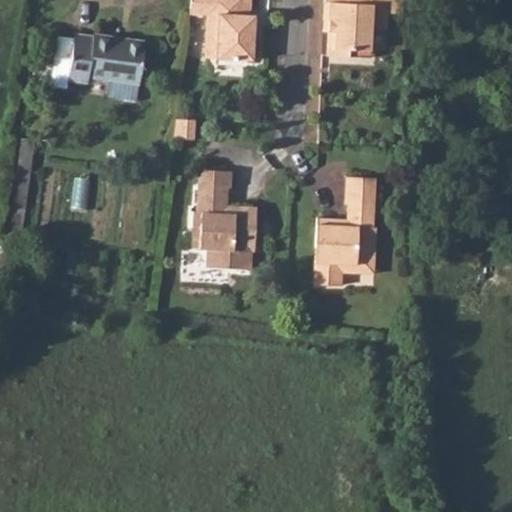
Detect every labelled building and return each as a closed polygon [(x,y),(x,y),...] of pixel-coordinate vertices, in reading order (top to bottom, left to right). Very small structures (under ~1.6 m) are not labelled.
[(204,14),(202,57),(251,59),(252,31),(247,31),(248,14),(248,0),(189,0),(188,13),(204,14)] [(327,31),(326,55),(349,56),(350,48),(370,49),(370,28),(386,28),(386,12),(401,13),(401,0),(354,0),(354,2),(345,2),(323,1),(322,19),(327,20),(327,31)] [(73,38),(67,80),(87,83),(88,77),(109,80),(138,84),(144,42),(92,34),(91,37),(73,34),(73,38)] [(49,87),(66,90),(67,80),(73,38),(56,36),(49,87)] [(349,56),(369,57),(370,49),(350,48),(349,56)] [(107,95),(136,99),(138,84),(109,80),(107,95)] [(178,118),(177,138),(191,138),(193,118),(178,118)] [(33,141),(20,139),(15,171),(28,173),(33,141)] [(227,188),(230,188),(231,171),(198,169),(197,186),(227,188)] [(317,218),(312,284),(340,286),(341,272),(356,273),(357,259),(373,260),(375,177),(345,176),(344,203),(347,203),(347,219),(346,225),(337,225),(337,219),(317,218)] [(192,211),(192,248),(206,249),(205,266),(250,269),(251,251),(254,251),(255,207),(238,206),(232,214),(225,213),(225,205),(227,188),(197,186),(195,212),(192,211)] [(225,213),(232,214),(238,206),(225,205),(225,213)] [(356,273),(373,274),(373,260),(357,259),(356,273)]
